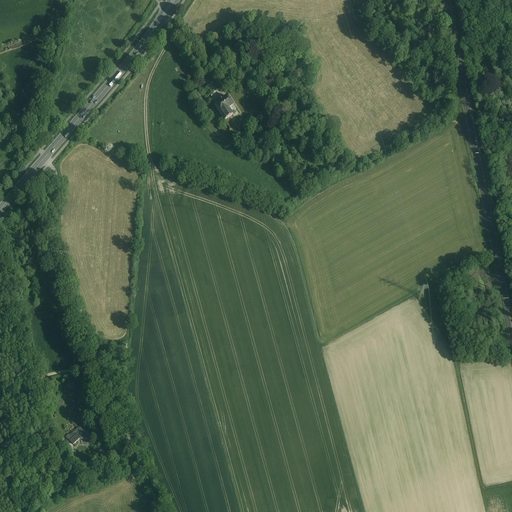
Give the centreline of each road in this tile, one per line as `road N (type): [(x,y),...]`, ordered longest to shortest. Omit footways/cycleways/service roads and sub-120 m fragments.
road 1 (track): [(177,34),(147,86),(152,166),(284,224),(323,344),(437,285),(481,484),(511,483)]
road 2 (track): [(162,511),(66,270),(57,178),(45,157)]
road 3 (track): [(457,0),(511,274)]
road 4 (primary): [(172,0),(0,210)]
